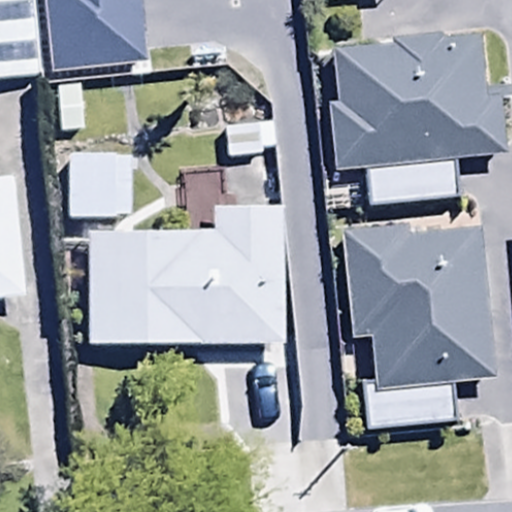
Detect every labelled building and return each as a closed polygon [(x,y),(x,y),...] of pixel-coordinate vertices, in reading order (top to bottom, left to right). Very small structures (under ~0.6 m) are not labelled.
[(31,0),(0,0),(0,87),(37,85),(31,0)] [(162,0),(100,0),(104,39),(166,33),(162,0)] [(283,0),(202,0),(211,92),(291,85),(283,0)] [(482,95),(477,46),(327,61),(332,110),(322,111),(328,178),(362,174),(365,211),(450,202),(447,168),(500,163),(493,94),(482,95)] [(0,302),(27,300),(15,182),(0,183),(0,302)] [(85,241),(83,348),(276,350),(278,218),(209,217),(209,243),(85,241)] [(446,392),(489,389),(477,235),(402,241),(401,231),(339,236),(347,346),(370,344),(373,386),(358,388),(361,438),(449,431),(446,392)]
